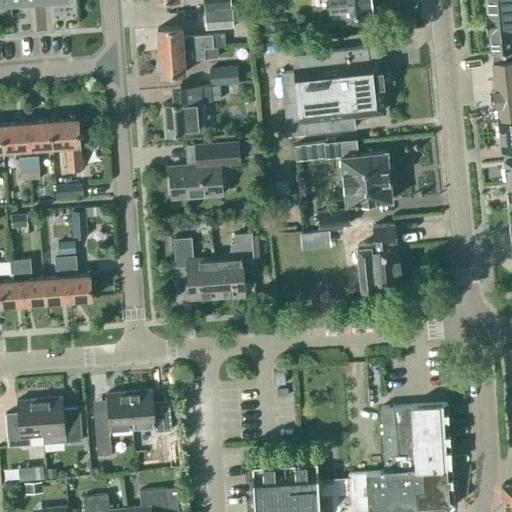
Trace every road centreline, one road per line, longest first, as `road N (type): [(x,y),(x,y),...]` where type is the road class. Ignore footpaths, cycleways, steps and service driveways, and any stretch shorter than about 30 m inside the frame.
road 1 (unclassified): [(469,327),(437,0)]
road 2 (residential): [(135,354),(112,68)]
road 3 (residential): [(206,346),(469,327)]
road 4 (residential): [(218,511),(206,346)]
road 5 (unclassified): [(486,463),(469,327)]
road 6 (residential): [(0,367),(135,354)]
